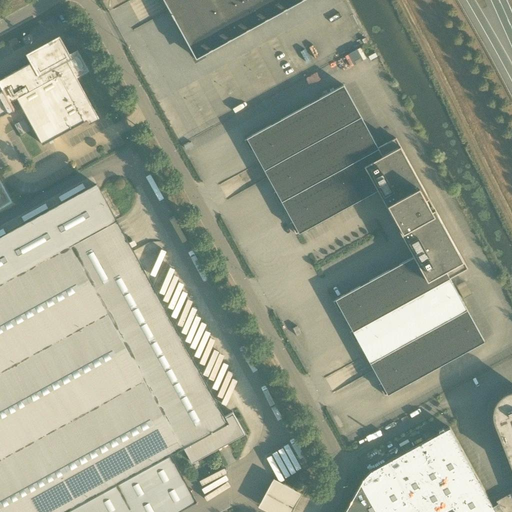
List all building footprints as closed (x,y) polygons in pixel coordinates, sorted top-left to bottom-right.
[(163,0),(196,59),(303,0),(163,0)] [(35,61),(0,79),(0,114),(8,110),(9,111),(14,109),(11,102),(17,99),(42,145),(87,120),(89,124),(99,119),(76,77),(87,71),(77,52),(69,57),(59,38),(37,50),(39,54),(34,59),(35,61)] [(253,150),(260,162),(276,192),(273,193),(279,204),(282,202),(293,222),(290,223),(296,234),(298,232),(299,233),(377,190),(393,218),(395,217),(396,220),(394,221),(396,223),(430,204),(429,202),(427,203),(426,200),(429,198),(396,138),(378,148),(343,85),(247,138),(247,139),(244,141),(250,151),(253,150)] [(0,238),(0,511),(60,511),(182,445),(192,463),(244,434),(232,412),(224,417),(133,252),(96,185),(0,238)] [(358,341),(374,371),(381,383),(379,385),(384,395),(387,394),(388,395),(484,342),(450,279),(467,269),(434,209),(431,211),(430,208),(432,207),(430,204),(396,223),(397,226),(399,225),(400,228),(399,229),(414,256),(335,300),(336,300),(333,302),(339,312),(342,311),(352,331),(350,332),(356,343),(358,341)] [(297,326),(293,329),(297,336),(301,334),(297,326)] [(493,417),(494,423),(511,467),(511,492),(496,501),(497,503),(492,506),(450,428),(370,471),(362,480),(344,511),(510,511),(511,511),(511,391),(511,392),(508,393),(507,393),(504,394),(502,395),(500,397),(499,398),(498,399),(497,400),(497,402),(494,407),(493,412),(493,417)] [(306,482),(310,484),(314,477),(310,474),(306,482)]
